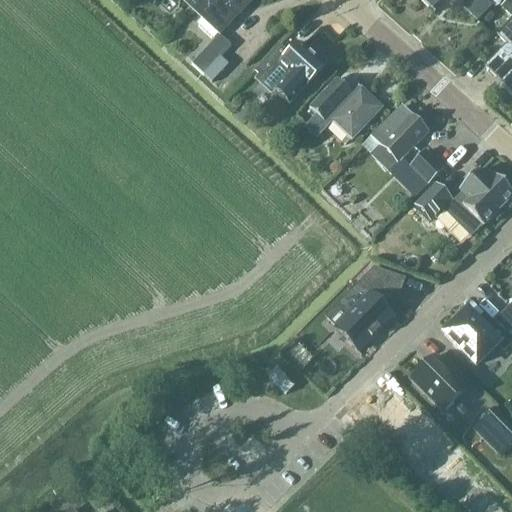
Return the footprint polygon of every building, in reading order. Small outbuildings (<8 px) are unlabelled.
[(165,0),(177,11),(180,8),(178,6),(182,2),(191,11),(201,0),(165,0)] [(217,36),(251,1),(249,0),(201,0),(191,11),(201,21),(196,26),(213,41),(217,36)] [(482,0),(419,0),(430,11),(440,0),(453,0),(476,22),(490,7),(483,0),(482,0)] [(511,17),(511,3),(508,0),(506,0),(499,8),(510,19),(511,17)] [(511,23),(499,37),(507,45),(485,68),(495,77),(498,74),(511,87),(511,23)] [(218,37),(191,65),(203,76),(219,58),(230,47),(218,37)] [(278,46),(253,73),(256,76),(262,76),(262,84),(269,90),(273,90),(288,104),(323,68),(321,67),(325,63),(309,47),(305,51),(297,44),(287,55),(278,46)] [(351,139),(378,110),(353,86),(347,92),(335,80),(308,109),(315,115),(305,125),(296,116),(280,133),(291,141),(303,128),(315,140),(333,121),(351,139)] [(399,109),(360,147),(386,173),(401,158),(425,134),(408,116),(407,117),(399,109)] [(424,152),(408,168),(425,185),(441,169),(424,152)] [(434,186),(412,208),(428,224),(441,211),(456,226),(463,219),(475,232),(480,227),(480,228),(511,197),(492,177),(487,182),(477,172),(457,192),(460,195),(452,204),(434,186)] [(335,331),(334,332),(357,354),(392,319),(380,307),(393,295),(399,297),(405,280),(373,270),(357,286),(337,307),(348,318),(335,331)] [(487,322),(494,315),(480,301),(473,308),(487,322)] [(511,326),(511,311),(497,325),(506,333),(511,326)] [(446,334),(444,336),(475,367),(496,346),(503,353),(511,343),(493,324),(484,332),(466,314),(455,325),(452,322),(443,331),(446,334)] [(432,359),(410,382),(442,414),(465,392),(432,359)] [(407,415),(393,400),(370,423),(409,461),(423,446),(432,455),(446,442),(413,409),(407,415)] [(511,446),(511,427),(495,410),(481,423),(508,450),(511,446)]
